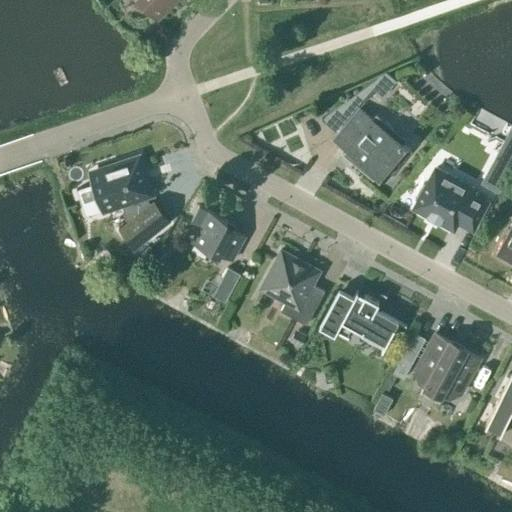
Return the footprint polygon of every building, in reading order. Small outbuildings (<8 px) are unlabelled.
[(138,0),(157,18),(175,0),(138,0)] [(372,87),(368,84),(322,119),(321,118),(321,119),(335,132),(372,87)] [(342,153),(373,179),(385,164),(393,171),(410,150),(403,144),(406,140),(376,114),(372,118),(360,108),(334,139),(346,149),(342,153)] [(92,184),(76,189),(82,208),(107,200),(110,208),(116,206),(127,220),(118,227),(135,249),(171,220),(154,199),(150,202),(145,196),(152,194),(139,153),(88,170),(92,184)] [(418,201),(414,209),(427,216),(426,217),(438,224),(439,223),(452,230),(457,221),(472,230),(488,201),(472,193),(475,188),(455,177),(461,166),(442,156),(436,167),(427,185),(423,183),(415,199),(418,201)] [(232,260),(245,235),(225,224),(228,220),(200,205),(191,221),(200,226),(191,242),(219,257),(221,254),(232,260)] [(511,225),(497,254),(511,262),(511,225)] [(149,252),(145,246),(128,259),(134,267),(149,252)] [(281,249),(260,288),(285,301),(281,310),(306,324),(324,291),(312,284),(320,270),(281,249)] [(227,266),(212,294),(223,301),(239,272),(227,266)] [(397,322),(406,327),(406,325),(375,309),(379,302),(357,290),(351,299),(338,292),(319,324),(320,325),(322,322),(347,337),(347,336),(345,334),(351,324),(384,343),(381,349),(382,349),(397,322)] [(425,337),(414,332),(401,356),(412,362),(425,337)] [(448,396),(459,393),(479,356),(436,333),(416,369),(419,381),(425,384),(423,388),(440,397),(442,393),(448,396)] [(511,373),(486,420),(500,428),(497,435),(511,443),(511,442),(511,373)]
